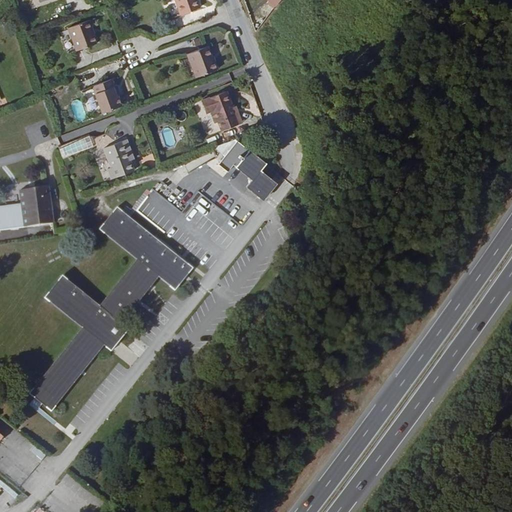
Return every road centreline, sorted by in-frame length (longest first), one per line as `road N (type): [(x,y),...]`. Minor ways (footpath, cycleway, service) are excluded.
road 1 (trunk): [(511,228),(303,511)]
road 2 (trunk): [(336,511),(511,271)]
road 3 (unknown): [(0,156),(259,61)]
road 4 (residential): [(286,187),(291,146),(237,0)]
road 5 (unknown): [(238,4),(82,54)]
road 6 (track): [(511,403),(429,511)]
